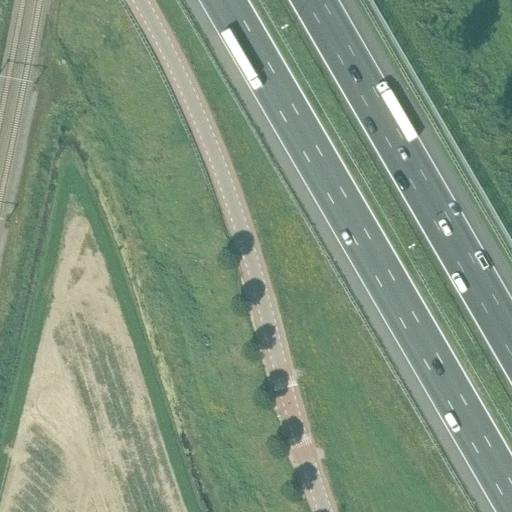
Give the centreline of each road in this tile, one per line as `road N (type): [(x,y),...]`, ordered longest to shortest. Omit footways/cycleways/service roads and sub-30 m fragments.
road 1 (motorway): [(217,0),(511,511)]
road 2 (secondary): [(325,511),(215,156),(137,0)]
road 3 (motorway): [(511,356),(307,0)]
road 4 (unknown): [(0,216),(45,0)]
